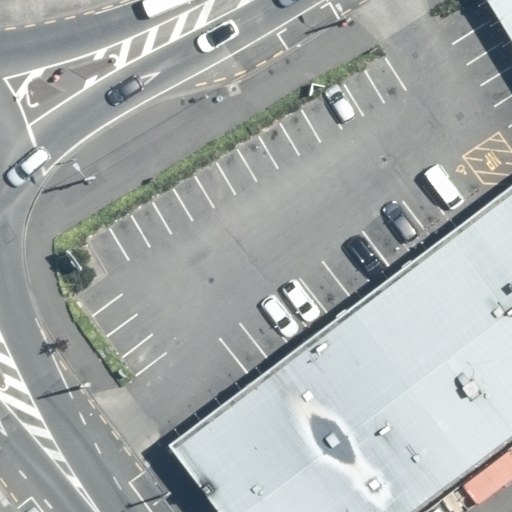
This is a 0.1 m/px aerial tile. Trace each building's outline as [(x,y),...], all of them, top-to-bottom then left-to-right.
[(511,0),(466,0),(511,73),(511,0)] [(511,155),(510,153),(459,190),(511,260),(511,155)] [(511,260),(459,190),(401,232),(511,371),(511,260)] [(438,451),(511,396),(511,371),(401,232),(317,294),(438,451)] [(369,501),(438,451),(317,294),(251,342),(369,501)] [(210,511),(354,511),(369,501),(251,342),(143,421),(210,511)]
